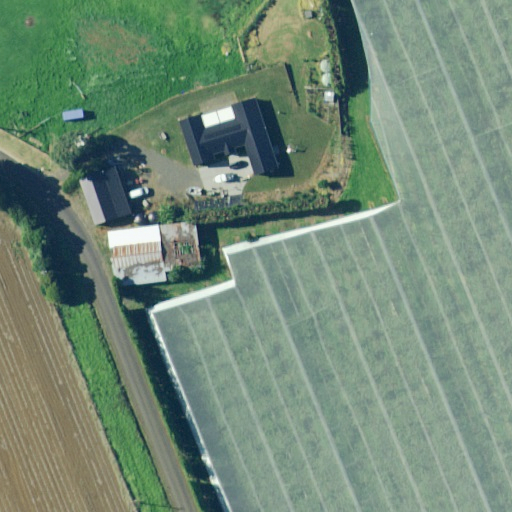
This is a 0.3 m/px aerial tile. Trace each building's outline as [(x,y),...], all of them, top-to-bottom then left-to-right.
[(288,112),(266,109),(263,131),(256,130),(255,137),(241,136),(238,160),(250,161),(251,154),(323,162),(327,128),(304,126),(303,135),(285,133),(288,112)] [(208,164),(199,139),(174,149),(183,174),(208,164)] [(80,179),(94,224),(97,233),(113,228),(110,219),(121,215),(106,171),(80,179)] [(112,256),(161,250),(158,225),(109,231),(112,256)] [(161,250),(112,256),(116,284),(164,278),(161,250)]
